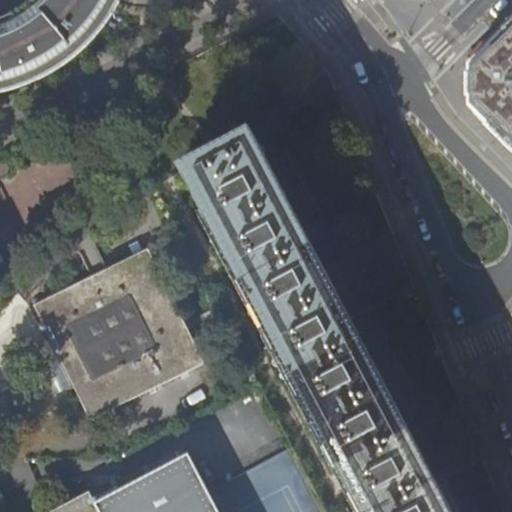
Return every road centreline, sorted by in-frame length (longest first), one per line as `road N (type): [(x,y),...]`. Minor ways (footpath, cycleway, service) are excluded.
road 1 (tertiary): [(393,85),(389,112),(466,280)]
road 2 (tertiary): [(511,202),(393,85)]
road 3 (tertiary): [(466,280),(511,396)]
road 4 (residential): [(479,0),(393,85)]
